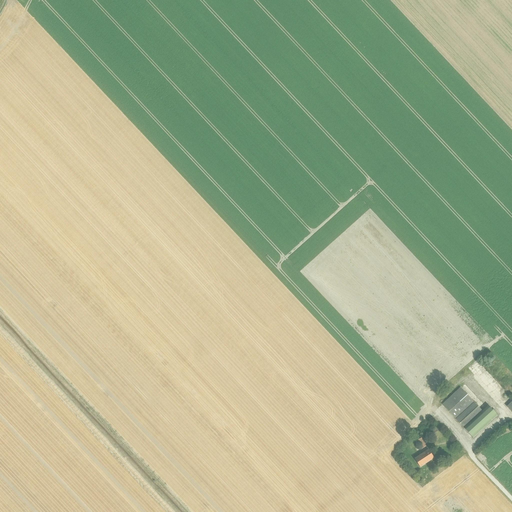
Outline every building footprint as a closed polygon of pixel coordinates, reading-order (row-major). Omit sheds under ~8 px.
[(442,405),(457,421),(475,404),(460,388),(442,405)] [(475,404),(457,421),(463,428),(482,411),(475,404)] [(488,406),(482,411),(463,428),(473,438),(497,416),(488,406)] [(420,450),(426,446),(421,438),(417,441),(420,445),(418,446),(420,450)] [(419,467),(433,458),(428,450),(414,459),(419,467)]
